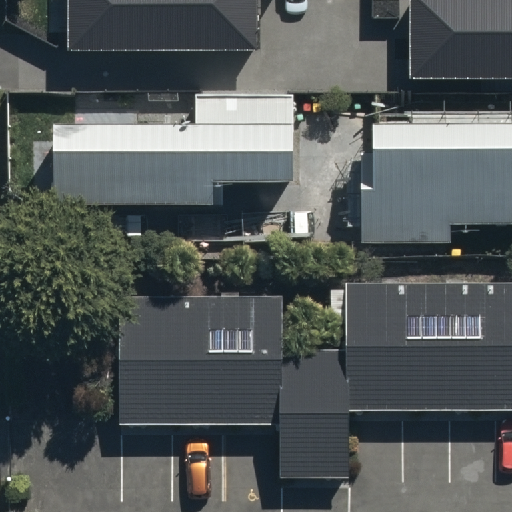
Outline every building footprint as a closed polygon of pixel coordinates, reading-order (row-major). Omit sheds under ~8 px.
[(250,47),(250,0),(66,0),(66,47),(250,47)] [(511,0),(404,0),(406,77),(511,75),(511,0)] [(52,111),(52,197),(212,198),(212,170),(290,171),(291,94),(195,93),(194,112),(52,111)] [(372,145),(359,145),(360,242),(450,242),(449,219),(511,218),(511,113),(371,115),(372,145)] [(286,290),(118,289),(117,418),(278,419),(278,474),(352,475),(352,406),(511,407),(511,275),(345,274),(345,283),(328,283),(328,320),(342,320),(342,340),(285,339),(286,290)]
